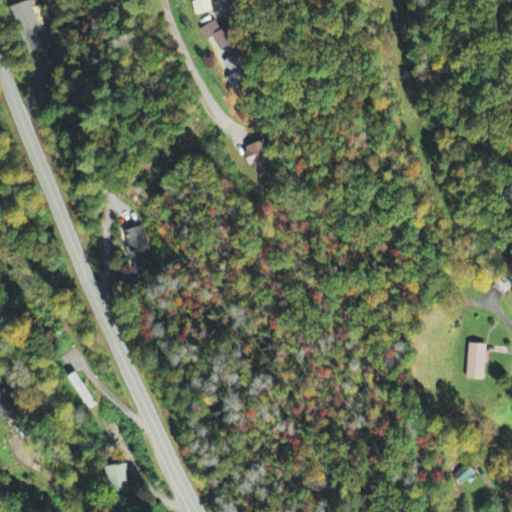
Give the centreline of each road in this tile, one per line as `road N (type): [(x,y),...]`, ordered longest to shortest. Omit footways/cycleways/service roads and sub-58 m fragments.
road 1 (residential): [(201,511),(123,365),(0,56)]
road 2 (residential): [(172,0),(217,99),(258,143)]
